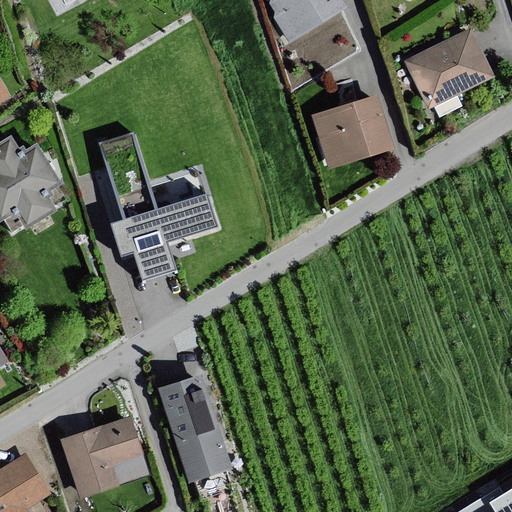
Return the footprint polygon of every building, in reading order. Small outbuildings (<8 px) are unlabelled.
[(269,0),(268,9),(273,14),(273,22),(289,47),(346,10),(340,0),(269,0)] [(470,33),(404,64),(427,109),(488,77),(470,33)] [(373,99),(309,117),(324,171),(388,152),(373,99)] [(132,131),(99,141),(123,218),(110,222),(121,255),(134,251),(142,277),(173,268),(164,242),(215,226),(205,194),(156,209),(132,131)] [(0,221),(13,213),(24,232),(53,215),(43,198),(61,187),(36,146),(22,154),(12,137),(0,143),(0,221)] [(166,374),(203,361),(199,348),(161,361),(166,374)] [(202,379),(154,393),(184,488),(229,472),(202,379)] [(129,413),(57,436),(76,499),(122,484),(115,463),(142,455),(129,413)] [(29,511),(48,499),(23,460),(0,474),(0,511),(29,511)] [(511,511),(511,487),(501,495),(498,487),(455,511),(511,511)]
